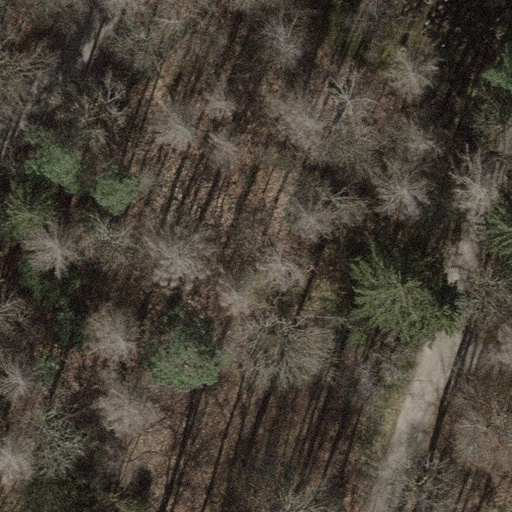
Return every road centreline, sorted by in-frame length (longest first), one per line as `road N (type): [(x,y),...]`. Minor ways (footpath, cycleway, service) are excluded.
road 1 (track): [(376,511),(491,213),(511,178)]
road 2 (track): [(0,174),(157,0)]
